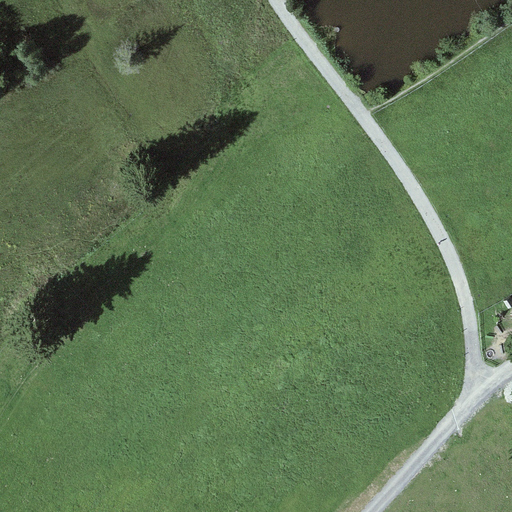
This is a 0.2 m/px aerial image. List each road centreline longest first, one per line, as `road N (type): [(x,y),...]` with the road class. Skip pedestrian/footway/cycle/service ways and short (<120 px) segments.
road 1 (track): [(481,389),(459,280),(400,170),(276,0)]
road 2 (track): [(367,511),(481,389)]
